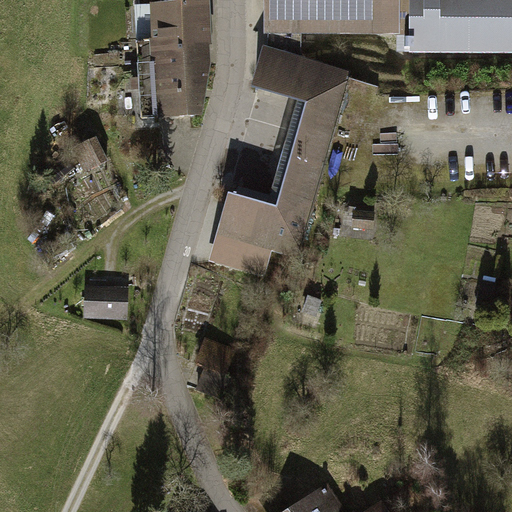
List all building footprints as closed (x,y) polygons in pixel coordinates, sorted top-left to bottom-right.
[(412,29),(412,0),(269,0),(270,28),(302,28),(412,29)] [(511,0),(412,0),(412,29),(412,52),(511,52),(511,0)] [(138,7),(139,52),(207,45),(204,3),(138,7)] [(270,220),(275,227),(270,244),(314,257),(338,231),(380,87),(302,65),(302,28),(270,28),(268,55),(259,85),(314,100),(282,214),(272,212),(270,220)] [(139,52),(141,77),(208,71),(207,45),(139,52)] [(204,90),(208,71),(141,77),(143,118),(201,116),(199,91),(204,90)] [(270,220),(272,212),(234,200),(225,232),(270,244),(275,227),(270,220)] [(124,293),(92,293),(92,313),(124,314),(124,293)] [(199,390),(231,403),(238,380),(227,376),(234,357),(207,346),(200,365),(207,368),(199,390)] [(342,511),(326,487),(288,511),(385,511),(383,508),(377,511),(342,511)]
